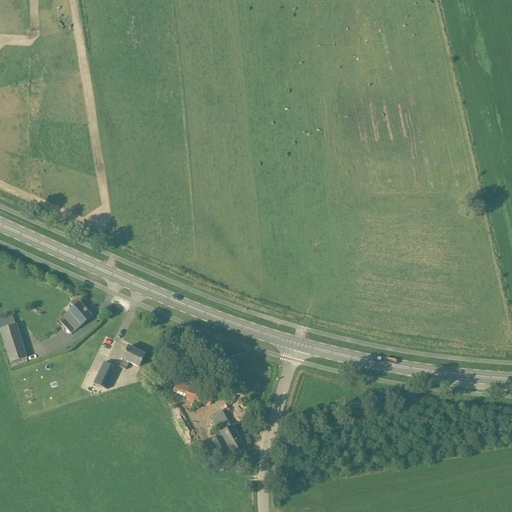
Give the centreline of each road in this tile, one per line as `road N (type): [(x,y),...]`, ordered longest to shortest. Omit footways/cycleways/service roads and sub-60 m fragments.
road 1 (primary): [(296,344),(0,225)]
road 2 (primary): [(511,379),(404,368),(296,344)]
road 3 (unclassified): [(296,344),(264,461),(263,511)]
